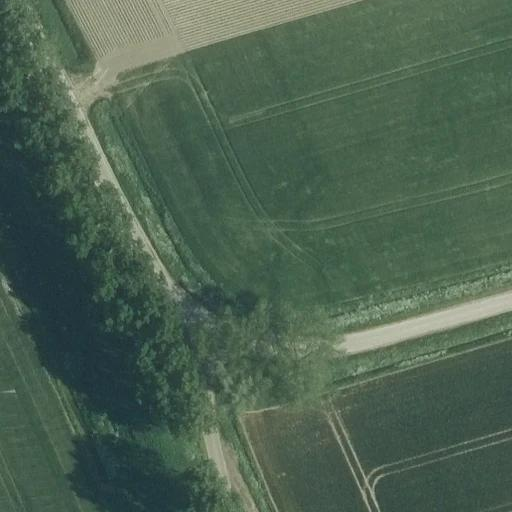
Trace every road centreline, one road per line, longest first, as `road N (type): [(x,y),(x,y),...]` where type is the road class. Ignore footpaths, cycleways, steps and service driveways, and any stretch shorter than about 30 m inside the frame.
road 1 (unclassified): [(209,348),(146,264),(8,0)]
road 2 (unclassified): [(209,348),(291,349),(511,288)]
road 3 (track): [(254,511),(222,442),(209,348)]
road 4 (unclassified): [(209,348),(209,438),(227,511)]
